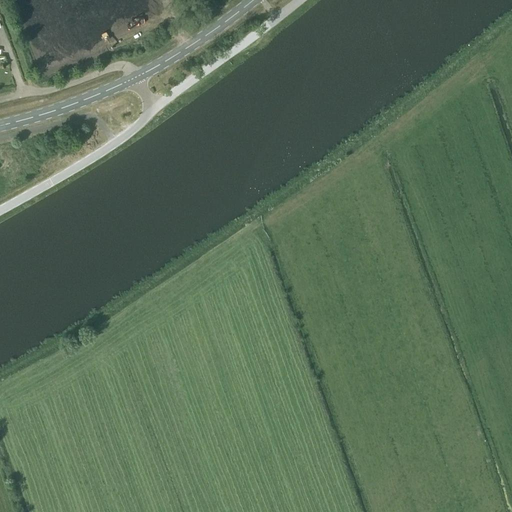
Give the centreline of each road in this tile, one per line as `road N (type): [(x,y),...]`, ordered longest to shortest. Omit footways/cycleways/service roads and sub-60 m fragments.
road 1 (unclassified): [(0,210),(114,143),(155,107)]
road 2 (unclassified): [(155,107),(299,0)]
road 3 (tertiary): [(0,125),(135,77)]
road 4 (tertiary): [(135,77),(253,0)]
